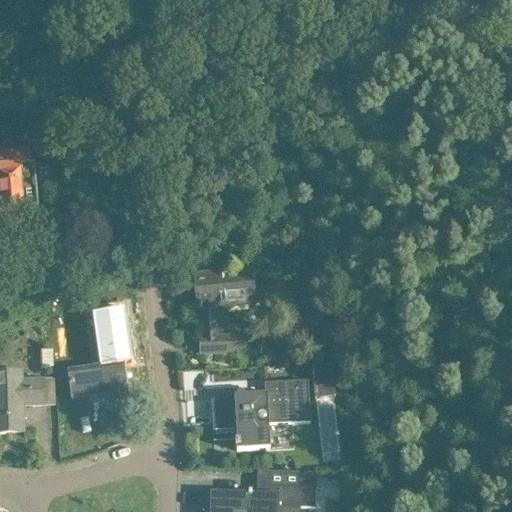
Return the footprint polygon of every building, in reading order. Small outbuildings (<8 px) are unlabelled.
[(44,155),(56,155),(55,129),(43,129),(44,155)] [(31,166),(29,149),(0,151),(0,200),(0,203),(0,226),(9,226),(9,235),(24,234),(18,167),(31,166)] [(283,220),(266,225),(268,231),(271,241),(288,236),(285,226),(283,220)] [(252,272),(194,277),(197,307),(199,307),(199,311),(200,310),(201,338),(200,338),(200,356),(247,354),(247,336),(218,338),(217,305),(255,301),(252,272)] [(101,367),(67,372),(71,401),(73,401),(72,397),(96,394),(95,387),(110,385),(113,403),(129,400),(123,365),(131,363),(124,311),(94,315),(96,330),(98,349),(101,367)] [(56,341),(44,341),(44,360),(56,360),(56,341)] [(265,344),(259,357),(268,362),(275,349),(265,344)] [(334,396),(331,367),(312,368),(315,398),(334,396)] [(54,406),(54,379),(22,381),(21,373),(0,373),(0,434),(24,434),(23,407),(54,406)] [(234,401),(212,403),(213,429),(236,427),(237,452),(269,451),(268,426),(310,424),(307,382),(265,385),(267,397),(234,399),(234,401)] [(202,450),(201,428),(191,428),(192,451),(202,450)] [(314,508),(316,474),(257,472),(256,494),(252,494),(252,493),(248,492),(248,497),(216,496),(216,492),(213,492),(212,511),(277,511),(278,508),(299,510),(299,508),(314,508)]
